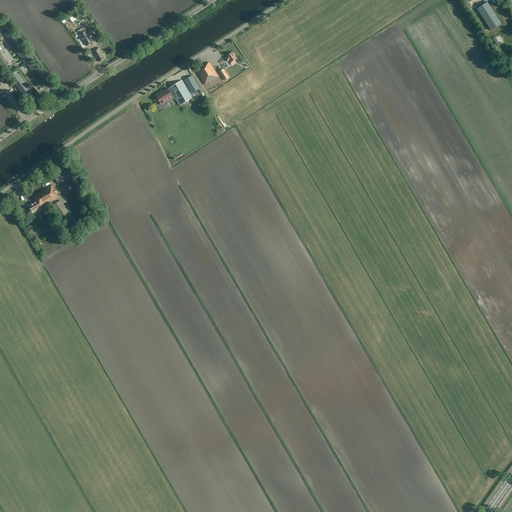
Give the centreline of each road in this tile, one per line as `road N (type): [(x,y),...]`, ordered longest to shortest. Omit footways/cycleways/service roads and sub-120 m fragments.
road 1 (unclassified): [(0,194),(284,0)]
road 2 (unclassified): [(0,137),(206,0)]
